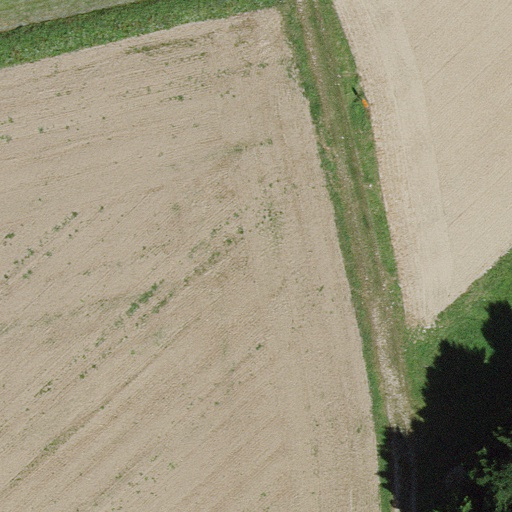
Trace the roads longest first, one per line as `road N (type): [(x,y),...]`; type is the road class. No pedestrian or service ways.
road 1 (track): [(398,432),(293,0)]
road 2 (track): [(398,432),(511,394)]
